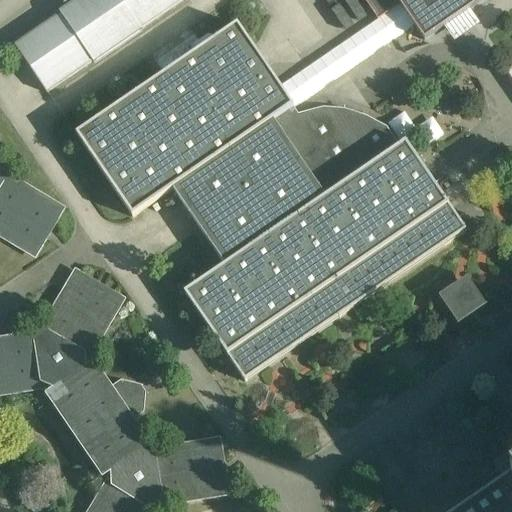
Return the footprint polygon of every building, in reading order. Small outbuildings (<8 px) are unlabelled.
[(61,17),(15,48),(47,95),(93,63),(94,65),(142,32),(141,30),(185,0),(81,0),(60,15),(61,17)] [(399,7),(425,44),(489,0),(361,0),(376,22),(399,7)] [(326,199),(274,123),(293,109),(294,109),(238,27),(77,137),(133,219),(173,191),(225,268),(185,295),(245,384),(466,233),(406,144),(400,148),(326,199)] [(345,111),(323,109),(298,116),(293,109),(274,123),(326,199),(400,148),(387,129),(366,118),(345,111)] [(435,123),(423,125),(424,138),(437,137),(435,123)] [(491,168),(477,177),(481,184),(495,174),(491,168)] [(0,236),(35,257),(50,231),(62,211),(5,177),(3,182),(0,177),(0,236)] [(111,393),(93,366),(85,372),(85,364),(85,356),(89,358),(122,302),(99,288),(76,275),(43,331),(47,333),(41,337),(35,341),(34,337),(0,342),(0,396),(43,389),(42,385),(49,388),(57,391),(49,397),(104,477),(112,472),(112,479),(112,487),(108,485),(92,511),(153,511),(150,510),(156,506),(162,502),(163,506),(227,495),(222,466),(218,443),(154,454),(155,458),(147,455),(140,452),(148,447),(130,420),(142,412),(144,396),(141,392),(139,388),(123,385),(111,393)] [(477,306),(465,289),(448,300),(460,317),(477,306)] [(511,476),(457,511),(511,511),(511,478),(511,477),(511,476)]
